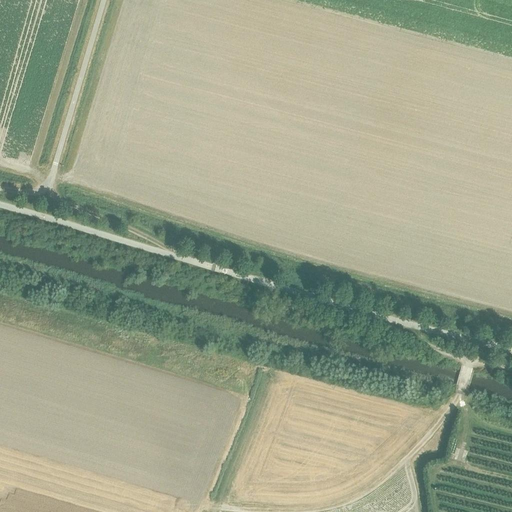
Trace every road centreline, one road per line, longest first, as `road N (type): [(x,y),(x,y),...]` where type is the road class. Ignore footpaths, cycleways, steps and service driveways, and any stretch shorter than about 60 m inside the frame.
road 1 (unclassified): [(511,351),(0,205)]
road 2 (track): [(304,511),(342,504),(380,483),(433,431),(462,387)]
road 3 (unclassified): [(46,195),(105,0)]
road 4 (track): [(369,314),(433,348),(511,368)]
road 5 (track): [(46,195),(182,259)]
road 6 (track): [(511,478),(458,463),(461,393)]
